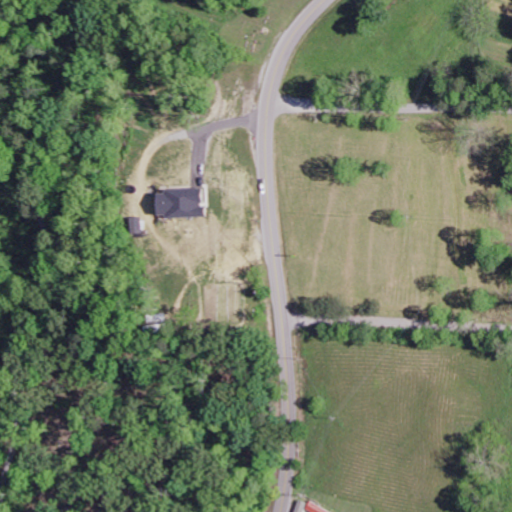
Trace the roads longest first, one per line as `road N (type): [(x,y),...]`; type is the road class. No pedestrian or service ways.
road 1 (secondary): [(281,511),(291,434),(269,197),(270,104),(288,45),(325,0)]
road 2 (residential): [(511,114),(270,107)]
road 3 (residential): [(511,330),(283,320)]
